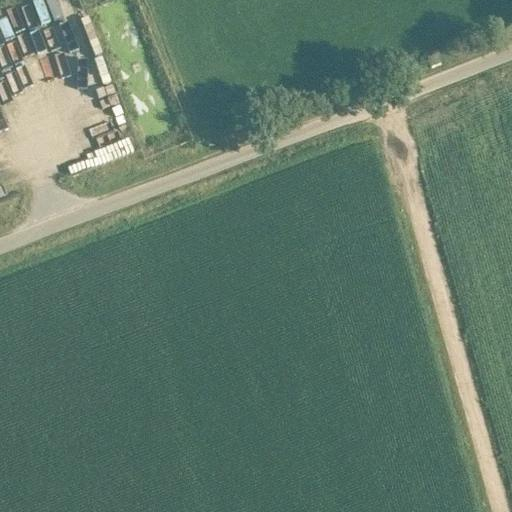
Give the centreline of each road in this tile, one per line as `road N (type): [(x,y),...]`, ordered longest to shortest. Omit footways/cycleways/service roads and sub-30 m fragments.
road 1 (track): [(499,511),(384,103)]
road 2 (unclassified): [(384,103),(0,246)]
road 3 (unclassified): [(384,103),(511,53)]
